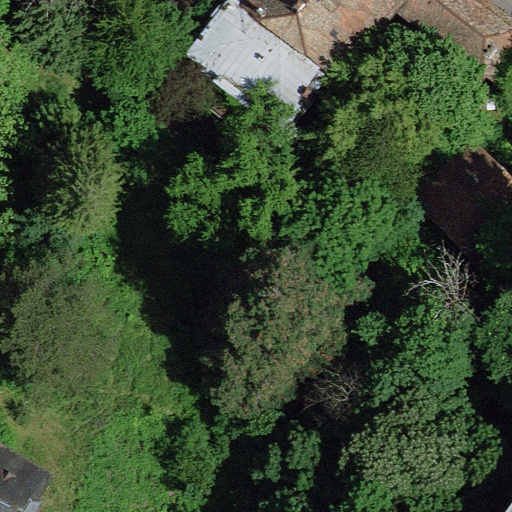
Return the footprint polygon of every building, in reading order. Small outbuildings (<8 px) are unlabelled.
[(391,0),(251,0),(243,12),(331,74),(389,3),(391,0)] [(511,44),(511,32),(467,0),(391,0),(389,3),(485,77),(511,44)] [(335,77),(331,74),(243,12),(231,3),(185,64),(285,140),(335,77)] [(511,255),(511,193),(474,156),(421,207),(492,276),(511,255)] [(0,511),(18,511),(32,485),(0,467),(0,511)]
